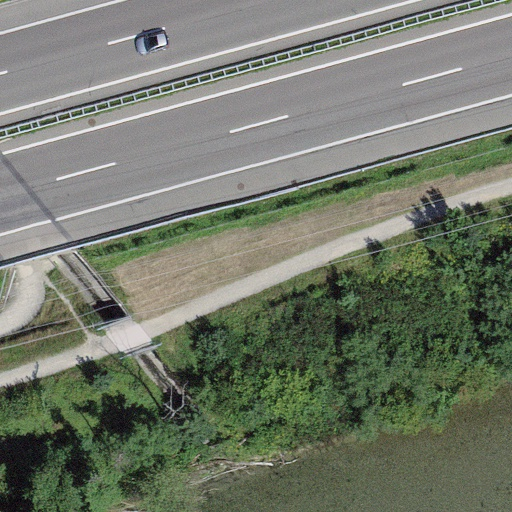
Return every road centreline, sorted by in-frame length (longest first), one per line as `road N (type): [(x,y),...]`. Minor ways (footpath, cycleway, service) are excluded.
road 1 (track): [(511,188),(0,381)]
road 2 (motorway): [(0,197),(511,56)]
road 3 (motorway): [(275,0),(0,75)]
